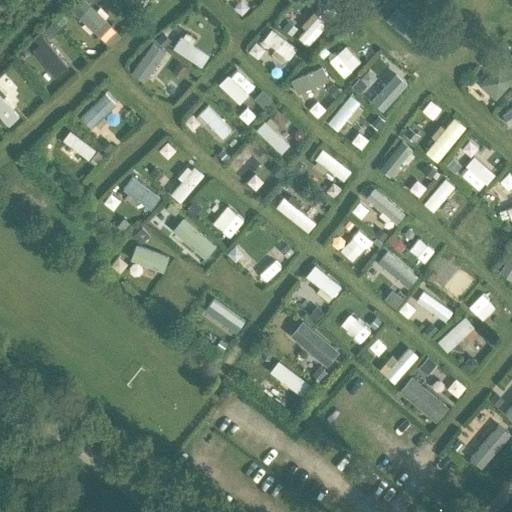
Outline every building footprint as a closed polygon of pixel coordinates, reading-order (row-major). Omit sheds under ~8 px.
[(85,0),(75,0),(69,7),(95,32),(100,37),(111,26),(105,21),(106,21),(85,0)] [(398,7),(390,18),(423,45),(432,33),(398,7)] [(54,21),(43,31),(50,38),(60,28),(54,21)] [(288,22),(283,28),(291,34),(296,28),(288,22)] [(272,28),(263,40),(287,60),(297,49),(272,28)] [(33,50),(53,76),(67,66),(46,39),(40,31),(33,37),(40,44),(33,50)] [(163,33),(157,39),(164,46),(170,40),(163,33)] [(181,34),(174,46),(200,60),(207,49),(181,34)] [(363,37),(340,64),(352,74),(375,47),(363,37)] [(300,46),(295,52),(303,58),(308,52),(300,46)] [(159,51),(146,79),(161,86),(174,58),(159,51)] [(180,63),(174,71),(180,76),(186,68),(180,63)] [(292,78),(299,93),(330,78),(323,64),(292,78)] [(511,75),(498,64),(480,85),(495,99),(511,80),(511,75)] [(243,68),(232,79),(255,101),(265,91),(243,68)] [(403,72),(380,99),(389,106),(412,79),(403,72)] [(359,77),(352,85),(358,91),(366,83),(359,77)] [(334,82),(328,88),(336,96),(342,90),(334,82)] [(0,113),(8,124),(20,115),(0,88),(0,113)] [(348,88),(326,120),(339,129),(360,97),(348,88)] [(106,92),(81,115),(93,128),(117,105),(106,92)] [(268,93),(259,101),(265,107),(273,98),(268,93)] [(211,104),(199,113),(219,139),(231,130),(211,104)] [(511,106),(502,113),(509,124),(511,122),(511,106)] [(378,114),(372,122),(378,127),(385,120),(378,114)] [(266,120),(258,130),(283,151),(291,141),(266,120)] [(452,120),(429,151),(443,161),(465,130),(452,120)] [(299,126),(295,130),(295,138),(299,142),(307,133),(299,126)] [(409,126),(404,132),(414,141),(419,134),(409,126)] [(400,137),(381,167),(391,174),(410,143),(400,137)] [(107,138),(100,145),(108,153),(114,146),(107,138)] [(223,148),(218,153),(225,160),(230,155),(223,148)] [(323,148),(315,158),(344,180),(352,170),(323,148)] [(97,151),(91,159),(97,164),(103,156),(97,151)] [(484,153),(467,179),(479,187),(497,161),(484,153)] [(297,161),(292,167),(302,174),(306,167),(297,161)] [(277,162),(271,168),(278,175),(284,168),(277,162)] [(457,162),(452,169),(460,176),(465,169),(457,162)] [(429,163),(423,171),(431,176),(437,169),(429,163)] [(194,164),(172,192),(183,200),(204,172),(194,164)] [(155,167),(149,174),(157,180),(162,174),(155,167)] [(134,174),(123,188),(152,210),(162,196),(134,174)] [(296,175),(290,182),(299,191),(305,184),(296,175)] [(379,190),(370,202),(397,225),(407,213),(379,190)] [(285,195),(277,207),(313,232),(321,220),(285,195)] [(193,200),(185,210),(192,216),(200,206),(193,200)] [(171,201),(166,208),(175,214),(180,208),(171,201)] [(506,209),(499,211),(502,219),(509,216),(506,209)] [(124,217),(117,225),(123,230),(130,222),(124,217)] [(202,261),(215,245),(187,222),(178,232),(193,245),(189,250),(202,261)] [(143,227),(134,234),(140,241),(148,234),(143,227)] [(380,227),(374,234),(382,240),(388,233),(380,227)] [(429,235),(409,253),(417,262),(437,244),(429,235)] [(395,236),(390,242),(399,251),(404,245),(395,236)] [(140,242),(134,257),(167,271),(173,256),(140,242)] [(287,243),(281,249),(287,256),(293,250),(287,243)] [(511,257),(503,274),(511,278),(511,257)] [(304,275),(333,297),(342,285),(313,262),(304,275)] [(429,267),(423,274),(431,281),(437,274),(429,267)] [(400,289),(390,301),(396,306),(406,294),(400,289)] [(424,290),(417,300),(443,321),(451,311),(424,290)] [(217,305),(213,318),(242,329),(246,316),(217,305)] [(317,305),(308,315),(315,321),(324,311),(317,305)] [(466,315),(440,340),(449,349),(475,325),(466,315)] [(376,316),(369,323),(375,328),(381,321),(376,316)] [(432,322),(424,330),(430,336),(438,328),(432,322)] [(314,333),(306,344),(331,361),(339,349),(314,333)] [(221,338),(216,346),(223,351),(228,343),(221,338)] [(367,347),(361,352),(369,360),(374,354),(367,347)] [(410,348),(389,367),(397,376),(418,357),(410,348)] [(428,356),(422,363),(431,370),(437,363),(428,356)] [(469,357),(464,362),(471,370),(479,363),(475,358),(469,357)] [(319,365),(313,372),(321,379),(327,372),(319,365)] [(276,378),(301,392),(307,382),(282,368),(276,378)] [(401,391),(429,415),(440,402),(412,378),(401,391)] [(495,392),(490,399),(496,405),(502,398),(495,392)] [(499,450),(508,439),(504,435),(508,431),(492,418),(472,442),(488,455),(495,447),(499,450)] [(458,439),(453,445),(459,450),(464,444),(458,439)]
